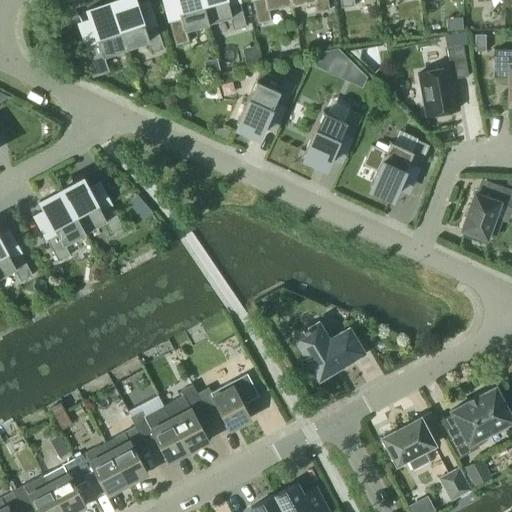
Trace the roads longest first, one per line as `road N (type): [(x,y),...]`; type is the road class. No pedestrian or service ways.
road 1 (residential): [(417,252),(114,113)]
road 2 (residential): [(335,420),(511,321)]
road 3 (residential): [(163,511),(335,420)]
road 4 (residential): [(114,113),(97,136),(0,188)]
road 5 (residential): [(114,113),(0,60)]
